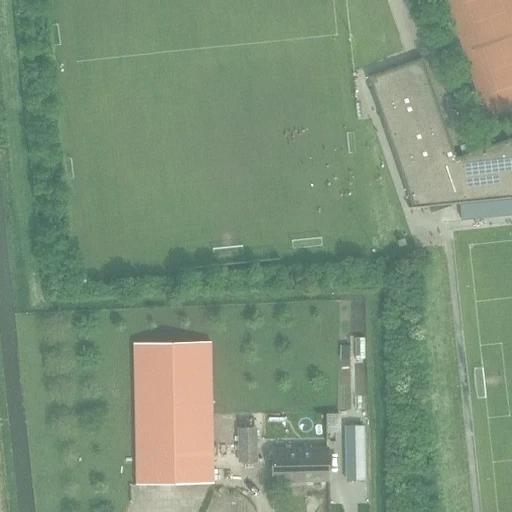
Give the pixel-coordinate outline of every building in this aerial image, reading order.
[(511,137),(464,154),(456,157),(422,58),(367,77),(412,207),(409,207),(409,208),(511,197),(511,137)] [(136,484),(213,483),(210,342),(134,343),(136,484)] [(339,413),(326,413),(326,431),(339,430),(339,413)] [(362,424),(344,425),(346,480),(364,479),(362,424)] [(239,428),(239,462),(256,461),(256,428),(239,428)] [(273,481),(328,480),(327,448),(272,449),(273,481)]
